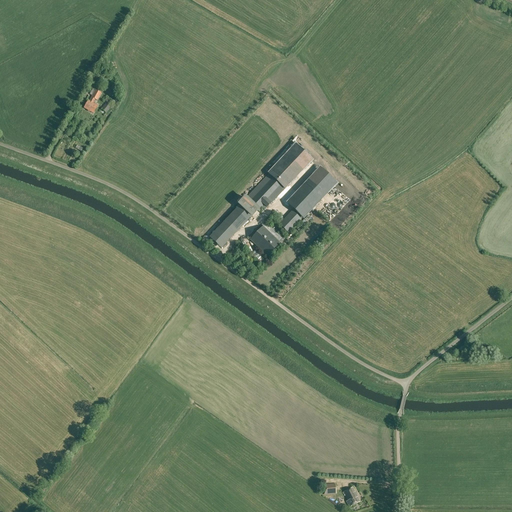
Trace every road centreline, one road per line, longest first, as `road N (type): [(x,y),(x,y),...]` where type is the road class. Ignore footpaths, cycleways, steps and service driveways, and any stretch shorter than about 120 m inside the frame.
road 1 (unclassified): [(407,383),(347,354),(133,193),(0,138)]
road 2 (unclassified): [(407,383),(511,295)]
